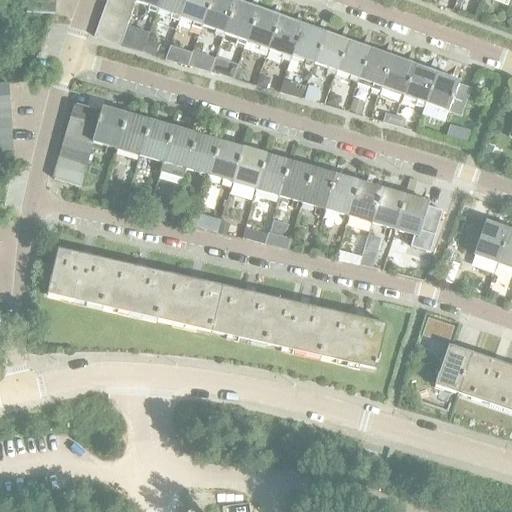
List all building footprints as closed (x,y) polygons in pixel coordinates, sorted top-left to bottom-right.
[(26,0),(26,14),(54,15),(54,14),(53,14),(54,2),(27,0),(26,0)] [(132,13),(136,3),(134,2),(135,1),(131,0),(107,0),(106,4),(132,13)] [(136,3),(157,10),(161,0),(135,0),(135,1),(134,2),(136,3)] [(187,0),(161,0),(157,10),(180,19),(187,0)] [(202,27),(211,0),(187,0),(180,19),(202,27)] [(225,35),(237,1),(232,0),(211,0),(202,27),(225,35)] [(247,43),(259,9),(237,1),(225,35),(247,43)] [(128,24),(132,13),(106,4),(102,16),(128,24)] [(269,51),(281,17),(259,9),(247,43),(269,51)] [(102,16),(98,26),(124,35),(128,24),(102,16)] [(281,17),(269,51),(290,59),(303,25),(281,17)] [(292,56),(314,64),(325,33),(303,25),(290,59),(291,59),(292,56)] [(119,47),(124,35),(98,26),(93,37),(119,47)] [(121,45),(133,50),(138,37),(126,33),(121,45)] [(314,64),(336,72),(347,41),(325,33),(314,64)] [(369,49),(347,41),(336,72),(349,77),(348,81),(356,84),(369,49)] [(148,43),(145,52),(156,56),(159,46),(148,43)] [(379,93),(380,89),(392,58),(369,49),(356,84),(379,93)] [(176,62),(179,55),(169,51),(167,59),(176,62)] [(414,66),(392,58),(380,89),(402,97),(414,66)] [(226,67),(215,63),(211,71),(223,76),(226,67)] [(402,97),(425,105),(436,74),(414,66),(402,97)] [(459,82),(436,74),(425,105),(461,118),(471,90),(457,85),(459,82)] [(260,77),(257,86),(266,89),(269,81),(260,77)] [(283,84),(280,92),(289,95),(292,87),(283,84)] [(311,88),(307,100),(317,103),(321,91),(311,88)] [(340,97),(330,93),(326,103),(337,107),(340,97)] [(378,95),(374,104),(381,107),(384,98),(378,95)] [(353,100),(349,110),(360,114),(364,103),(353,100)] [(75,104),(72,115),(98,123),(101,112),(75,104)] [(95,134),(92,143),(116,150),(127,115),(102,108),(101,112),(98,123),(95,134)] [(72,115),(68,126),(95,134),(98,123),(72,115)] [(127,115),(116,150),(140,157),(150,122),(127,115)] [(8,118),(0,117),(0,128),(9,128),(8,118)] [(150,122),(140,157),(163,164),(173,129),(150,122)] [(68,126),(65,137),(92,144),(92,143),(95,134),(68,126)] [(461,132),(452,127),(448,135),(457,140),(461,132)] [(0,128),(0,140),(9,140),(9,128),(0,128)] [(163,164),(160,173),(184,179),(186,171),(196,135),(173,129),(163,164)] [(196,135),(186,171),(209,178),(220,142),(196,135)] [(65,137),(62,147),(89,155),(92,144),(65,137)] [(9,140),(0,140),(0,151),(10,151),(9,140)] [(220,142),(209,178),(232,184),(242,149),(220,142)] [(495,147),(488,144),(484,154),(491,157),(495,147)] [(62,147),(59,158),(86,165),(89,155),(62,147)] [(242,149),(232,184),(256,191),(266,156),(242,149)] [(0,164),(13,164),(13,163),(11,163),(10,151),(0,151),(0,164)] [(266,156),(256,191),(278,198),(289,162),(266,156)] [(59,158),(56,168),(82,176),(86,165),(59,158)] [(289,162),(278,198),(302,205),(312,169),(289,162)] [(56,168),(53,179),(79,187),(82,176),(56,168)] [(312,169),(302,205),(324,212),(335,176),(312,169)] [(335,176),(324,212),(348,219),(359,183),(335,176)] [(115,186),(107,183),(105,190),(114,192),(115,186)] [(359,183),(348,219),(371,225),(382,189),(359,183)] [(382,189),(371,225),(395,232),(406,196),(382,189)] [(406,196),(395,232),(410,237),(407,248),(431,256),(444,212),(430,208),(431,204),(406,196)] [(124,211),(134,213),(136,203),(127,201),(124,211)] [(169,207),(152,202),(149,216),(165,220),(169,207)] [(183,226),(183,224),(185,217),(173,214),(170,223),(183,226)] [(204,231),(207,220),(198,218),(195,229),(204,231)] [(485,222),(485,223),(472,218),(461,248),(474,253),(473,256),(498,264),(509,231),(485,222)] [(225,236),(226,234),(229,224),(221,222),(217,234),(225,236)] [(255,243),(255,241),(257,233),(245,230),(242,239),(255,243)] [(511,231),(510,231),(498,264),(511,269),(511,231)] [(267,236),(265,243),(265,245),(277,248),(280,239),(267,236)] [(47,295),(101,308),(112,262),(57,249),(47,295)] [(368,254),(365,264),(377,268),(380,258),(368,254)] [(101,308),(156,321),(167,274),(112,262),(101,308)] [(156,321),(211,333),(222,287),(167,274),(156,321)] [(277,300),(222,287),(211,333),(266,346),(277,300)] [(491,292),(489,299),(496,302),(499,295),(491,292)] [(266,346),(321,358),(331,312),(277,300),(266,346)] [(386,325),(331,312),(321,358),(375,371),(386,325)] [(427,318),(421,337),(448,346),(455,327),(427,318)] [(434,387),(457,395),(472,354),(448,346),(434,387)] [(511,367),(472,354),(457,395),(511,413),(511,367)]
